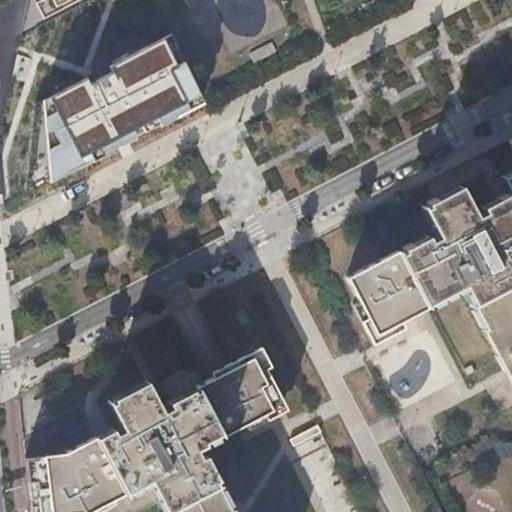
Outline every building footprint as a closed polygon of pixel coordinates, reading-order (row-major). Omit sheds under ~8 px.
[(27,0),(21,33),(84,0),(27,0)] [(202,100),(170,33),(35,104),(26,193),(202,100)] [(225,103),(195,122),(207,142),(238,124),(225,103)] [(399,248),(428,304),(461,287),(511,383),(511,139),(507,142),(511,152),(511,167),(500,174),(508,190),(472,209),(459,184),(422,204),(435,229),(399,248)] [(429,305),(428,304),(399,248),(348,275),(361,299),(354,303),(371,335),(429,305)] [(235,511),(201,445),(284,403),(258,354),(158,403),(144,377),(106,397),(119,420),(60,451),(59,449),(25,454),(31,511),(90,511),(126,494),(125,491),(148,480),(163,510),(159,511),(235,511)] [(297,456),(325,447),(318,427),(290,436),(297,456)]
